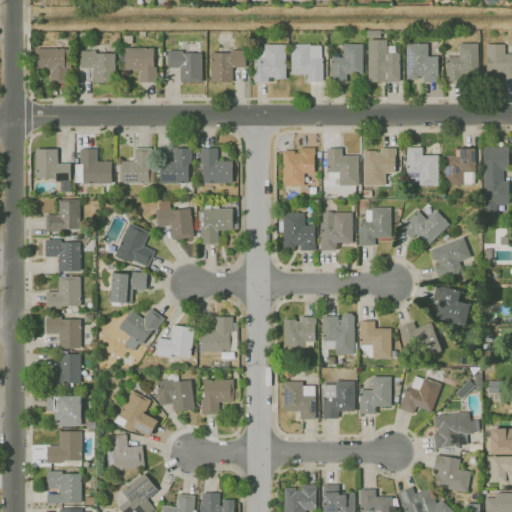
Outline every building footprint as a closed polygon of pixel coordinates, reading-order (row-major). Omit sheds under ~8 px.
[(399,80),(398,52),(386,53),(386,38),(367,39),(367,81),(399,80)] [(362,43),(343,42),(343,56),(330,56),(330,80),(346,80),(346,73),(361,73),(362,43)] [(406,80),(437,79),(437,55),(427,55),(427,42),(405,43),(406,80)] [(478,42),(458,43),(458,56),(445,56),(446,81),(462,80),(462,74),(478,74),(478,42)] [(253,56),(253,81),(267,81),(267,78),(285,77),(284,43),(264,44),(264,56),(253,56)] [(290,74),(305,74),(305,81),(321,81),(322,43),(290,43),(290,74)] [(504,43),(484,43),(485,72),(499,72),(499,82),(511,82),(511,52),(504,53),(504,43)] [(154,81),(154,46),(124,47),(124,69),(138,69),(138,81),(154,81)] [(49,80),(66,80),(66,68),(69,68),(69,48),(36,48),(36,67),(49,67),(49,80)] [(114,51),(79,50),(79,67),(92,68),(92,81),(114,82),(114,51)] [(167,67),(180,67),(179,82),(201,82),(201,51),(167,50),(167,67)] [(244,51),(210,50),(209,81),(232,81),(232,66),(244,67),(244,51)] [(508,203),(508,179),(506,179),(506,145),(482,146),(483,203),(508,203)] [(313,146),(299,147),(299,150),(282,150),(282,185),(304,184),(303,172),(314,172),(313,146)] [(363,150),(362,184),(384,184),(384,171),(394,172),(394,147),(379,146),(379,150),(363,150)] [(437,183),(438,154),(421,154),(421,146),(405,146),(405,183),(437,183)] [(150,182),(149,147),(133,147),(133,161),(118,161),(119,183),(150,182)] [(159,182),(190,181),(189,147),(158,148),(159,182)] [(217,147),(201,147),(201,181),(231,182),(232,160),(217,160),(217,147)] [(358,154),(341,154),(341,147),(326,147),(326,176),(338,177),(338,184),(357,184),(358,154)] [(473,147),(458,147),(458,154),(443,155),(444,184),(474,183),(473,147)] [(57,148),(34,148),(35,179),(70,178),(69,162),(57,162),(57,148)] [(111,182),(111,160),(96,160),(96,148),(79,148),(80,163),(74,163),(74,182),(111,182)] [(79,229),(79,198),(58,199),(58,213),(45,214),(45,229),(79,229)] [(193,236),(189,207),(170,209),(169,200),(155,202),(158,226),(170,224),(172,239),(193,236)] [(390,207),(365,207),(365,220),(358,220),(358,244),(374,244),(374,237),(390,236),(390,207)] [(232,229),(232,208),(199,208),(200,243),(217,242),(217,229),(232,229)] [(425,218),(417,210),(398,228),(408,239),(415,232),(426,244),(449,223),(435,209),(425,218)] [(351,210),(319,211),(320,249),(336,249),(335,242),(352,242),(351,210)] [(313,249),(314,224),(304,224),(304,212),(282,211),(282,247),(299,247),(299,249),(313,249)] [(149,231),(128,222),(114,254),(146,268),(154,250),(143,245),(149,231)] [(470,257),(462,236),(429,248),(436,264),(433,265),(438,279),(462,270),(458,261),(470,257)] [(58,270),(80,270),(79,239),(45,240),(45,256),(57,256),(58,270)] [(146,289),(146,272),(111,271),(110,302),(132,302),(132,288),(146,289)] [(45,306),(80,305),(80,275),(58,276),(58,290),(44,290),(45,306)] [(466,323),(468,302),(458,301),(460,288),(436,285),(431,318),(466,323)] [(117,327),(129,335),(123,343),(133,350),(138,342),(142,345),(162,316),(150,307),(143,317),(130,309),(117,327)] [(354,353),(353,312),(341,312),(341,315),(321,316),(322,340),(334,340),(334,353),(354,353)] [(199,328),(200,351),(231,350),(230,316),(213,316),(213,328),(199,328)] [(282,319),(283,350),(304,349),(303,341),(314,341),(314,316),(299,316),(299,318),(282,319)] [(80,318),(46,317),(45,333),(58,333),(58,347),(80,347),(80,318)] [(390,357),(390,327),(374,327),(374,320),(359,320),(358,345),(371,345),(371,357),(390,357)] [(430,321),(415,327),(412,320),(397,326),(407,350),(415,347),(419,357),(441,349),(430,321)] [(189,357),(193,327),(171,324),(169,339),(157,337),(155,353),(189,357)] [(80,381),(79,352),(57,353),(58,382),(80,381)] [(430,411),(441,383),(415,374),(409,390),(405,389),(398,407),(413,413),(415,406),(430,411)] [(359,388),(359,413),(375,413),(375,405),(390,406),(391,376),(372,375),(371,389),(359,388)] [(194,408),(190,378),(155,382),(158,404),(171,403),(172,411),(194,408)] [(233,378),(202,379),(202,413),(218,413),(218,401),(233,401),(233,378)] [(314,418),(315,385),(302,384),(302,380),(283,380),(283,410),(299,411),(299,418),(314,418)] [(321,382),(322,418),(338,417),(338,410),(354,410),(353,381),(321,382)] [(150,398),(129,389),(115,421),(149,436),(157,419),(144,413),(150,398)] [(81,396),(46,395),(46,411),(54,411),(54,425),(80,425),(81,396)] [(433,414),(434,433),(433,433),(434,447),(467,444),(465,431),(478,430),(477,419),(469,420),(468,411),(433,414)] [(511,427),(490,427),(489,453),(511,453),(511,427)] [(80,430),(58,430),(58,445),(46,445),(46,463),(81,462),(80,430)] [(142,445),(126,446),(126,433),(111,434),(113,468),(143,467),(142,445)] [(458,468),(459,457),(434,454),(433,469),(435,469),(433,486),(467,490),(469,469),(458,468)] [(490,481),(511,481),(511,455),(490,455),(490,481)] [(80,471),(46,472),(46,488),(58,487),(58,493),(46,493),(46,502),(81,502),(80,471)] [(157,489),(143,471),(120,490),(126,498),(118,505),(123,511),(149,511),(154,508),(146,498),(157,489)] [(321,484),(321,511),(354,511),(354,492),(338,492),(338,483),(321,484)] [(283,511),(305,511),(305,510),(316,509),(315,484),(300,484),(300,487),(283,487),(283,511)] [(429,487),(413,491),(412,486),(397,491),(403,511),(451,511),(447,498),(434,502),(429,487)] [(371,511),(394,511),(394,495),(375,496),(374,488),(359,488),(359,511),(371,511)] [(511,511),(511,491),(493,492),(493,496),(484,496),(484,511),(511,511)] [(233,511),(233,499),(219,499),(219,492),(200,492),(199,511),(233,511)] [(160,511),(193,511),(195,494),(176,493),(176,506),(161,505),(160,511)]
